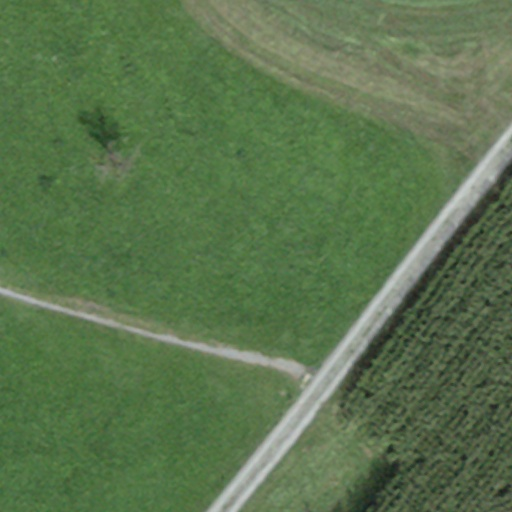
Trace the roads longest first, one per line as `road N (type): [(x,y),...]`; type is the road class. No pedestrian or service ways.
road 1 (track): [(218,511),(511,148)]
road 2 (track): [(0,282),(321,386)]
